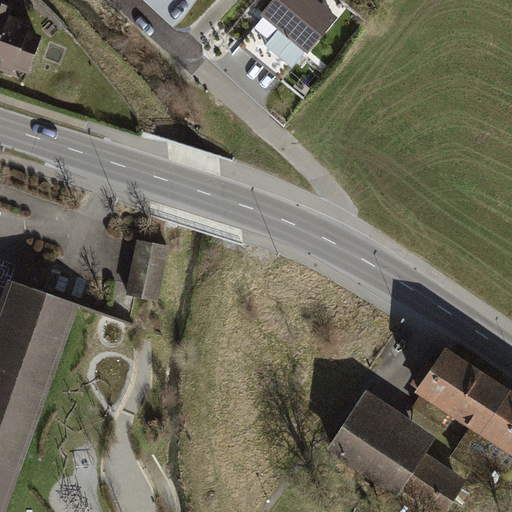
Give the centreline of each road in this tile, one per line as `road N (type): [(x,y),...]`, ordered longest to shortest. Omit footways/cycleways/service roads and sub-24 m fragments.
road 1 (primary): [(0,125),(217,191),(334,242)]
road 2 (residential): [(334,242),(336,211),(324,180),(121,0)]
road 3 (primary): [(334,242),(511,353)]
